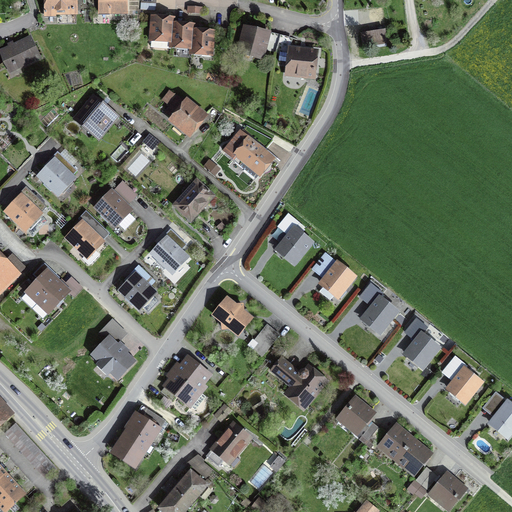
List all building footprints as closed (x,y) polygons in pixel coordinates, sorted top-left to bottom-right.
[(79,0),(46,0),(47,19),(80,19),(79,0)] [(130,0),(101,0),(101,16),(131,16),(130,0)] [(156,10),(156,0),(141,0),(141,9),(156,10)] [(172,20),(152,18),(150,47),(170,48),(170,45),(172,24),(172,20)] [(194,26),(172,24),(170,45),(192,47),(193,31),(194,26)] [(267,63),(273,34),(247,28),(241,57),(267,63)] [(228,30),(221,29),(219,43),(227,44),(228,30)] [(192,47),(191,53),(212,54),(214,33),(193,31),(192,47)] [(384,32),(362,35),(363,46),(386,43),(384,32)] [(1,55),(11,77),(43,63),(34,41),(1,55)] [(291,49),(287,80),(318,83),(322,53),(291,49)] [(77,123),(101,143),(121,119),(96,99),(77,123)] [(171,123),(193,140),(212,117),(190,99),(171,123)] [(158,142),(149,135),(145,140),(153,147),(158,142)] [(264,180),(277,161),(248,140),(235,158),(264,180)] [(61,200),(78,181),(57,161),(39,180),(61,200)] [(175,207),(194,225),(218,199),(200,181),(175,207)] [(116,192),(96,211),(116,232),(136,213),(116,192)] [(47,218),(24,196),(6,214),(28,237),(47,218)] [(107,243),(84,222),(66,240),(89,262),(107,243)] [(277,252),(298,269),(319,245),(298,227),(277,252)] [(193,260),(169,238),(152,256),(176,278),(193,260)] [(0,278),(11,267),(0,255),(0,278)] [(361,280),(340,262),(321,285),(342,303),(361,280)] [(27,292),(37,303),(58,282),(42,266),(34,273),(40,279),(27,292)] [(161,296),(137,274),(120,294),(144,315),(161,296)] [(72,296),(58,282),(37,303),(51,317),(72,296)] [(384,337),(403,314),(382,296),(363,320),(384,337)] [(256,319),(230,299),(215,317),(241,338),(256,319)] [(267,327),(250,347),(261,356),(278,336),(267,327)] [(406,355),(427,372),(446,347),(425,331),(406,355)] [(90,360),(118,386),(139,363),(111,337),(90,360)] [(272,371),(292,389),(307,403),(325,383),(309,368),(302,375),(284,358),(272,371)] [(190,359),(178,374),(197,389),(209,375),(190,359)] [(469,410),(488,384),(466,367),(446,393),(469,410)] [(207,397),(197,389),(178,374),(167,389),(195,412),(207,397)] [(380,416),(356,397),(337,421),(361,440),(380,416)] [(491,425),(511,442),(511,402),(511,401),(491,425)] [(0,431),(14,418),(0,403),(0,431)] [(225,405),(214,417),(219,422),(231,410),(225,405)] [(112,455),(138,472),(166,430),(140,413),(112,455)] [(207,455),(225,469),(250,438),(232,424),(207,455)] [(18,426),(6,436),(45,484),(58,473),(18,426)] [(380,449),(394,461),(413,439),(399,427),(380,449)] [(435,457),(413,439),(394,461),(416,479),(435,457)] [(279,457),(271,466),(276,471),(285,462),(279,457)] [(191,472),(176,490),(191,503),(206,486),(191,472)] [(0,497),(15,484),(6,474),(0,478),(0,497)] [(453,511),(471,492),(450,474),(429,498),(445,511),(453,511)] [(10,511),(27,497),(15,484),(0,497),(0,507),(4,511),(10,511)] [(164,511),(183,511),(191,503),(176,490),(160,508),(164,511)] [(367,502),(358,511),(376,511),(377,511),(367,502)]
